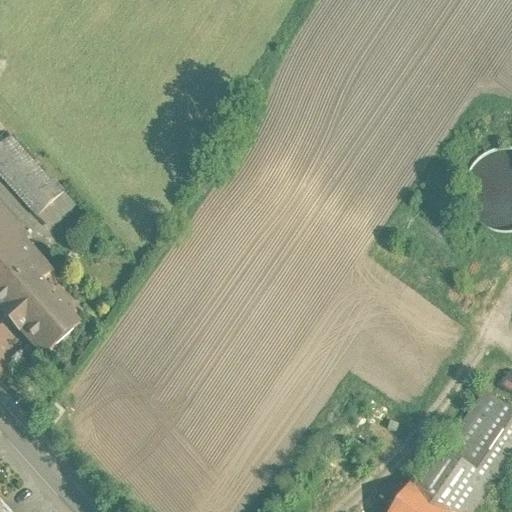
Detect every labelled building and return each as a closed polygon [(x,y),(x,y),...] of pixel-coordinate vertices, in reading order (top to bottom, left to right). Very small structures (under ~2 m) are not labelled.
[(15,133),(0,146),(0,176),(36,217),(66,190),(15,133)] [(486,219),(511,219),(511,160),(487,160),(486,219)] [(55,270),(0,208),(0,326),(36,367),(81,327),(41,283),(55,270)] [(511,414),(487,399),(449,458),(486,482),(511,440),(511,414)] [(436,450),(411,488),(448,511),(465,511),(486,482),(449,458),(436,450)] [(448,511),(411,488),(395,511),(448,511)]
